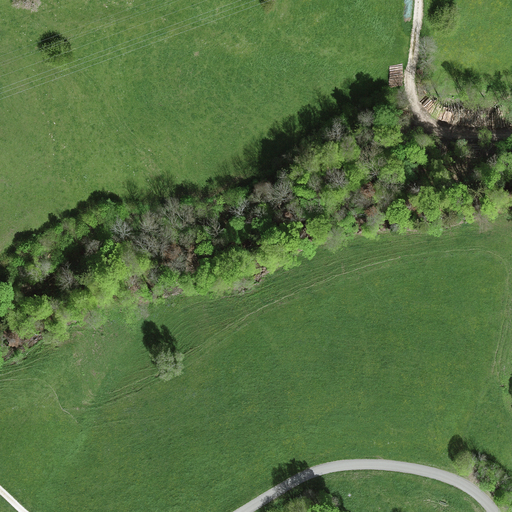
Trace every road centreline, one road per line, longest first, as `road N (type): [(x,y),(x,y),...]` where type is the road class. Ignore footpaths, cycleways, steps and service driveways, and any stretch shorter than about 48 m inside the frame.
road 1 (residential): [(495,511),(454,479),(361,462),(303,476),(241,511)]
road 2 (track): [(419,0),(410,75),(420,112),(446,130),(511,133)]
